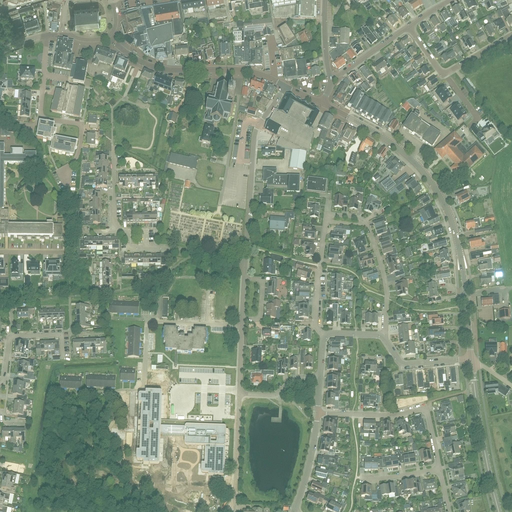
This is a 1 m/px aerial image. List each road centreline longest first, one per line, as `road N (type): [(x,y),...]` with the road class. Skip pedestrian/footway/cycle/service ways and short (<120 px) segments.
road 1 (tertiary): [(471,358),(460,256),(441,197),(393,143),(321,102)]
road 2 (residential): [(244,267),(254,132),(284,86)]
road 3 (tertiary): [(284,86),(242,70),(158,68),(109,36)]
road 4 (unclassified): [(439,469),(425,409),(317,412)]
road 5 (residential): [(384,336),(385,283),(371,234),(359,216),(326,213)]
road 6 (tertiary): [(498,511),(471,358)]
road 7 (residential): [(66,191),(64,169),(76,158),(81,124),(40,118),(43,77)]
road 8 (residential): [(64,394),(144,391),(147,320)]
road 9 (residential): [(244,267),(180,249),(132,247),(119,232)]
road 10 (residential): [(325,336),(314,325),(326,213)]
